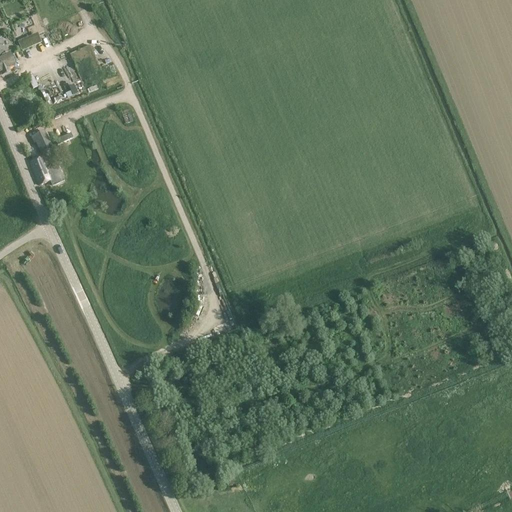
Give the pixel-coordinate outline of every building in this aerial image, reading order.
[(22,51),(40,43),(37,37),(20,45),(22,51)] [(0,40),(0,59),(0,60),(1,59),(8,56),(7,54),(1,40),(0,40)] [(90,46),(70,55),(75,66),(89,60),(94,71),(100,68),(90,46)] [(33,76),(28,78),(33,89),(38,87),(33,76)] [(53,149),(43,131),(31,137),(34,143),(35,143),(41,155),(53,149)] [(43,158),(39,160),(30,163),(39,186),(52,181),(43,158)]
